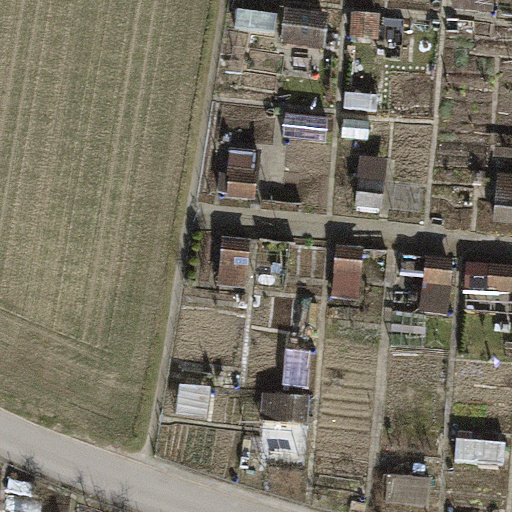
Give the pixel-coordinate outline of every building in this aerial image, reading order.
[(494,0),(458,0),(458,20),(493,22),(494,0)] [(335,18),(289,16),(287,54),(333,56),(335,18)] [(315,81),(292,80),(291,105),(314,106),(315,81)] [(511,151),(503,151),(502,169),(511,170),(511,151)] [(264,158),(231,155),(227,197),(260,200),(264,158)] [(390,170),(364,168),(360,211),(385,213),(390,170)] [(511,183),(503,183),(498,228),(511,229),(511,183)] [(259,246),(221,242),(216,293),(254,297),(259,246)] [(290,256),(265,253),(262,291),(286,293),(290,256)] [(389,258),(338,253),(333,300),(362,303),(364,286),(386,288),(389,258)] [(458,263),(425,259),(420,309),(454,313),(458,263)] [(511,271),(482,269),(479,295),(511,298),(511,271)] [(325,307),(302,305),(299,334),(322,336),(325,307)] [(311,399),(263,395),(260,423),(308,427),(311,399)] [(434,483),(390,481),(389,507),(432,509),(434,483)]
